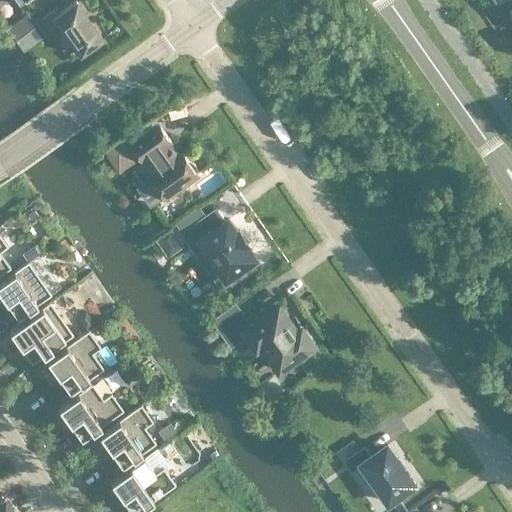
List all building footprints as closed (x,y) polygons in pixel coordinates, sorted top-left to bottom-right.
[(77,2),(76,0),(74,2),(59,12),(56,7),(40,19),(49,31),(59,24),(79,53),(78,53),(80,54),(81,53),(101,39),(101,40),(103,38),(101,36),(101,37),(92,23),(91,22),(87,16),(87,15),(86,15),(77,2)] [(35,25),(27,13),(7,27),(15,39),(35,25)] [(172,142),(160,125),(132,145),(144,161),(146,160),(155,173),(151,176),(166,198),(171,195),(172,197),(186,188),(184,186),(199,175),(198,174),(197,169),(196,165),(193,163),(189,161),(183,153),(179,156),(170,143),(172,142)] [(239,231),(239,232),(229,219),(226,221),(217,208),(183,232),(196,251),(204,245),(228,279),(231,276),(234,281),(249,271),(246,266),(257,258),(248,245),(249,244),(239,231)] [(0,273),(10,267),(9,265),(9,266),(0,253),(0,250),(8,245),(6,244),(0,235),(0,273)] [(27,259),(41,249),(37,243),(23,253),(27,259)] [(40,278),(39,276),(38,276),(28,262),(29,262),(28,261),(0,280),(0,292),(0,293),(0,292),(0,293),(6,302),(8,300),(11,305),(9,306),(11,309),(16,316),(17,318),(51,294),(50,292),(40,278)] [(51,300),(43,305),(10,329),(11,330),(12,330),(16,337),(22,346),(24,344),(27,349),(25,350),(27,353),(28,353),(33,360),(32,360),(33,362),(74,333),(73,331),(73,332),(63,317),(62,315),(62,316),(52,301),(51,300)] [(246,317),(236,303),(213,319),(223,333),(246,317)] [(298,331),(280,305),(246,330),(264,356),(269,352),(281,369),(315,345),(314,343),(316,341),(306,328),(304,329),(303,327),(298,331)] [(86,328),(95,322),(86,310),(79,314),(79,318),(86,328)] [(88,329),(80,335),(46,359),(47,360),(52,367),(58,376),(60,375),(63,379),(61,380),(63,383),(64,383),(69,390),(68,390),(69,392),(103,368),(102,366),(102,367),(92,352),(101,346),(99,345),(89,331),(89,330),(88,329)] [(81,439),(115,415),(123,409),(122,408),(112,394),(111,392),(102,398),(92,384),(93,384),(92,382),(57,406),(58,408),(59,407),(64,414),(63,415),(70,424),(72,422),(75,426),(73,428),(75,431),(75,430),(80,437),(80,438),(81,439)] [(141,403),(132,409),(98,433),(99,435),(100,434),(105,441),(104,442),(110,450),(113,449),(116,453),(113,455),(116,458),(116,457),(121,464),(120,465),(121,466),(156,442),(155,441),(154,441),(144,427),(153,421),(152,419),(151,419),(141,405),(142,405),(141,403)] [(171,423),(159,431),(165,439),(176,430),(171,423)] [(388,444),(372,456),(365,446),(345,460),(353,470),(362,463),(390,502),(416,483),(406,470),(407,469),(406,467),(405,468),(399,460),(400,459),(399,458),(398,458),(388,444)] [(135,511),(167,489),(175,484),(174,482),(174,483),(164,468),(163,466),(154,472),(144,458),(145,458),(144,456),(110,481),(111,482),(116,489),(122,498),(124,496),(127,501),(125,502),(127,505),(128,505),(133,511),(132,511),(135,511)] [(0,501),(0,511),(14,511),(5,498),(0,501)]
